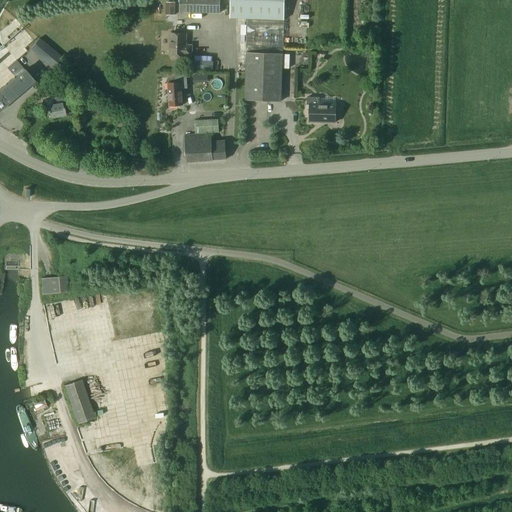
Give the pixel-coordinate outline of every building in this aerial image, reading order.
[(220,13),(220,0),(179,0),(180,12),(220,13)] [(243,18),(243,0),(230,0),(230,18),(243,18)] [(243,0),(243,18),(284,20),(284,0),(243,0)] [(246,47),(283,48),(284,21),(246,20),(245,45),(247,46),(246,47)] [(191,55),(192,45),(186,45),(186,34),(170,33),(169,55),(186,56),(186,55),(191,55)] [(53,68),(62,58),(39,39),(30,49),(53,68)] [(283,53),(283,48),(246,47),(245,100),(281,101),(282,68),(289,68),(289,54),(282,54),(282,53),(283,53)] [(0,110),(34,81),(16,60),(7,68),(15,77),(0,90),(0,110)] [(169,106),(183,105),(181,88),(187,88),(186,75),(174,76),(175,83),(168,83),(169,106)] [(65,115),(61,96),(52,98),(53,104),(47,106),(46,106),(46,107),(47,107),(49,118),(65,115)] [(335,122),(336,104),(319,104),(319,97),(307,97),(307,104),(310,104),(309,122),(310,122),(310,121),(325,121),(324,122),(335,122)] [(195,134),(219,132),(218,119),(194,121),(195,134)] [(211,141),(211,140),(211,133),(185,135),(187,162),(226,159),(225,140),(211,141)] [(41,278),(41,280),(43,294),(67,292),(65,276),(41,278)] [(95,418),(82,380),(64,386),(77,424),(95,418)]
